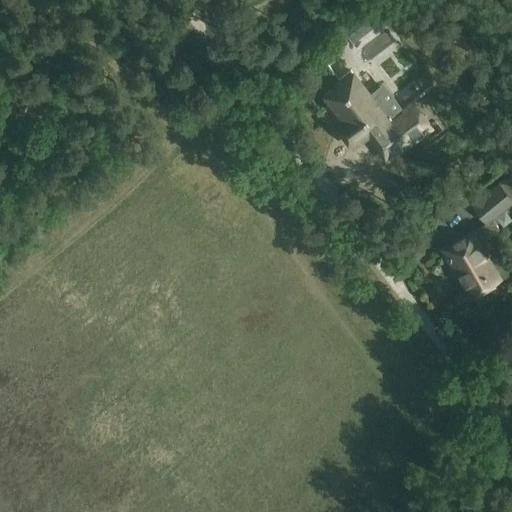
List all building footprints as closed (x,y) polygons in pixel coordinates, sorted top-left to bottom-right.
[(365,15),(374,26),(381,21),(372,9),(365,15)] [(340,48),(369,31),(360,16),(332,33),(340,48)] [(338,82),(354,68),(345,58),(329,71),(338,82)] [(356,143),(367,135),(385,159),(427,127),(408,104),(396,113),(379,91),(371,97),(353,73),(324,95),(342,119),(339,121),(356,143)] [(489,221),(472,232),(471,232),(443,248),(469,294),(471,292),(477,303),(499,290),(493,280),(497,277),(476,240),(497,227),(492,216),(511,200),(511,180),(507,185),(511,190),(507,193),(497,181),(473,203),(489,221)]
